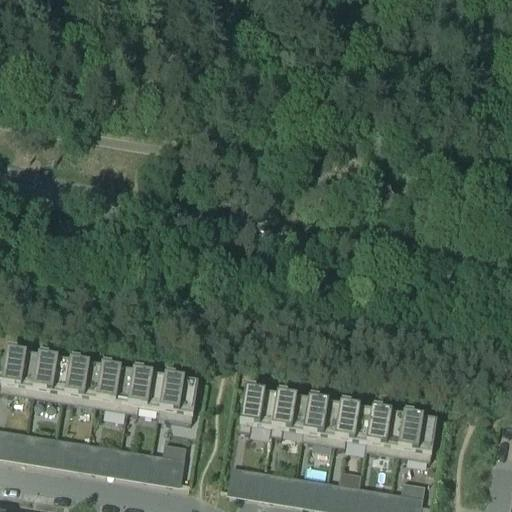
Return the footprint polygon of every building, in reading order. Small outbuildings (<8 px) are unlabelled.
[(0,398),(31,404),(38,362),(5,357),(0,388),(0,398)] [(38,362),(31,404),(63,409),(69,367),(38,362)] [(69,367),(63,409),(94,414),(101,373),(69,367)] [(101,373),(94,414),(126,419),(133,378),(101,373)] [(133,378),(126,419),(136,421),(138,413),(158,417),(159,417),(164,383),(133,378)] [(158,417),(157,424),(190,430),(191,422),(197,388),(164,383),(159,417),(158,417)] [(239,430),(237,437),(249,439),(250,431),(270,435),(271,435),(276,401),(244,396),(238,429),(239,430)] [(270,435),(269,442),(280,444),(281,437),(302,440),(303,440),(308,406),(276,401),(271,435),(270,435)] [(302,440),(301,447),(333,453),(340,411),(308,406),(303,440),(302,440)] [(340,411),(333,453),(343,454),(345,447),(365,450),(366,450),(371,416),(340,411)] [(365,450),(364,458),(396,463),(403,421),(371,416),(366,450),(365,450)] [(403,421),(396,463),(429,468),(430,460),(436,427),(403,421)] [(3,437),(2,444),(24,448),(25,440),(3,437)] [(35,442),(33,450),(56,453),(57,445),(35,442)] [(66,447),(65,455),(87,458),(88,450),(66,447)] [(163,450),(160,470),(182,474),(186,454),(163,450)] [(98,452),(97,460),(119,463),(120,455),(98,452)] [(130,457),(128,465),(150,468),(152,461),(130,457)] [(242,475),(241,483),(263,486),(264,479),(242,475)] [(273,480),(272,488),(294,492),(295,484),(273,480)] [(305,486),(304,493),(326,497),(327,489),(305,486)] [(336,491),(335,498),(357,502),(359,494),(336,491)] [(368,496),(367,503),(389,507),(390,499),(368,496)] [(400,501),(399,509),(421,511),(422,504),(400,501)]
